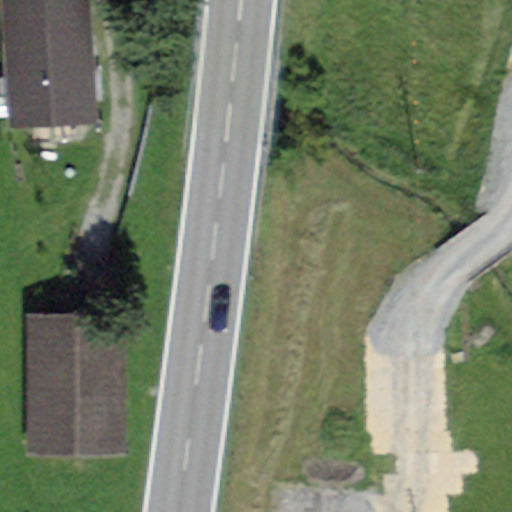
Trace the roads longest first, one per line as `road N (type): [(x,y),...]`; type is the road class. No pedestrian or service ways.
road 1 (secondary): [(174,511),(233,0)]
road 2 (track): [(100,0),(123,107),(107,188),(83,242)]
